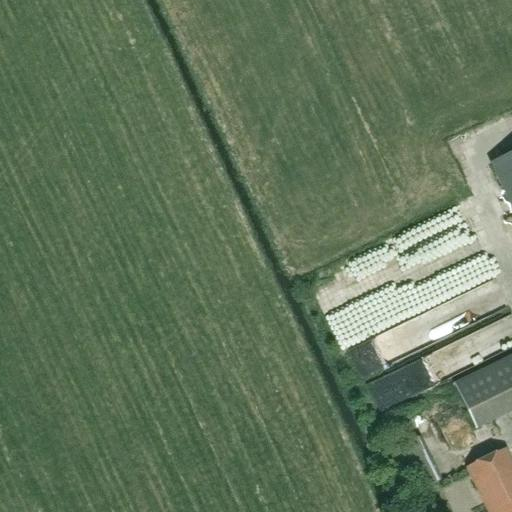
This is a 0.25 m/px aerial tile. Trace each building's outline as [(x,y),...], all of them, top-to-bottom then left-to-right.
[(511,156),(495,165),(511,199),(511,156)] [(423,381),(490,361),(484,340),(417,361),(423,381)] [(511,410),(511,355),(453,384),(475,428),(511,410)] [(378,416),(427,392),(414,365),(365,389),(378,416)] [(391,452),(412,494),(442,479),(420,437),(391,452)] [(511,511),(511,460),(506,449),(466,468),(487,511),(511,511)]
